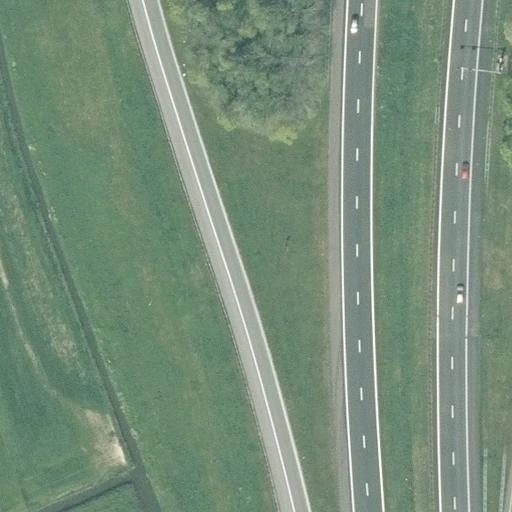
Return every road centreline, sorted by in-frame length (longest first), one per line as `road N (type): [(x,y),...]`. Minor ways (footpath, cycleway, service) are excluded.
road 1 (motorway): [(149,0),(273,390),(302,511)]
road 2 (motorway): [(357,0),(353,310),(371,511)]
road 3 (motorway): [(459,511),(452,314),(467,0)]
